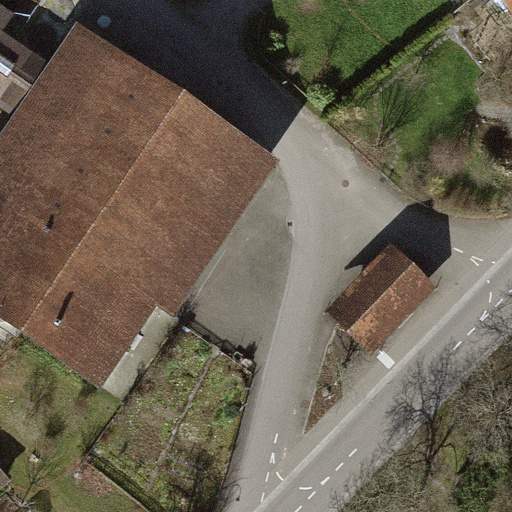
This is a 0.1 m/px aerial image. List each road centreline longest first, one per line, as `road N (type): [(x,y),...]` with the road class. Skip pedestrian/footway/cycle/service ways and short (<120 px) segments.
road 1 (track): [(261,511),(318,279),(331,171)]
road 2 (tertiary): [(511,288),(294,511)]
road 3 (track): [(331,171),(146,0)]
road 4 (track): [(511,274),(416,228),(331,171)]
